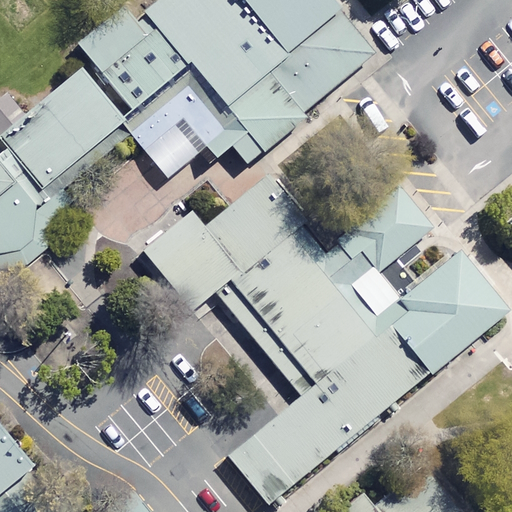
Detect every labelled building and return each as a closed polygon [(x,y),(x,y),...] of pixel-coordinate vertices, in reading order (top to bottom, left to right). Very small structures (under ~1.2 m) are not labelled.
[(124,9),(76,48),(128,112),(186,65),(264,157),(380,62),(329,0),(163,0),(135,23),(124,9)] [(128,112),(116,122),(127,135),(164,180),(202,148),(213,162),(230,148),(243,163),(257,151),(186,65),(128,112)] [(116,122),(80,74),(0,137),(0,157),(38,205),(127,135),(116,122)] [(0,278),(16,276),(46,252),(48,224),(0,167),(0,278)] [(231,458),(270,505),(502,313),(451,251),(363,324),(350,309),(442,233),(400,182),(324,245),(271,181),(208,233),(192,213),(139,257),(181,308),(186,313),(192,308),(208,295),(297,403),(278,419),(231,458)] [(0,511),(141,511),(125,492),(101,511),(79,511),(0,418),(0,511)] [(451,511),(409,460),(345,511),(451,511)]
